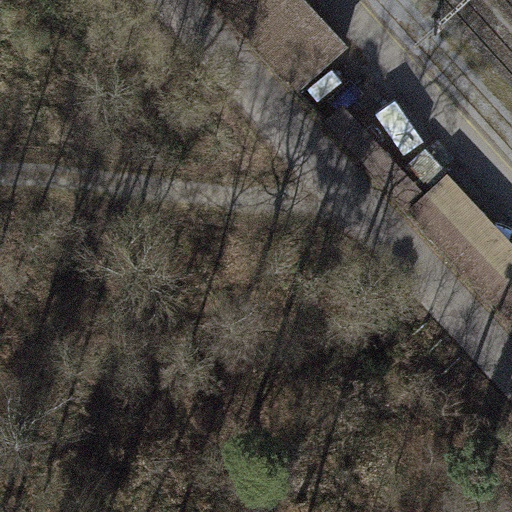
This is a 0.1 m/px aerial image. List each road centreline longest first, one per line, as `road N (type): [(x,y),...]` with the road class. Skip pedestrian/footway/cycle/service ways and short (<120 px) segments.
road 1 (residential): [(144,0),(511,402)]
road 2 (track): [(330,199),(69,161),(0,169)]
